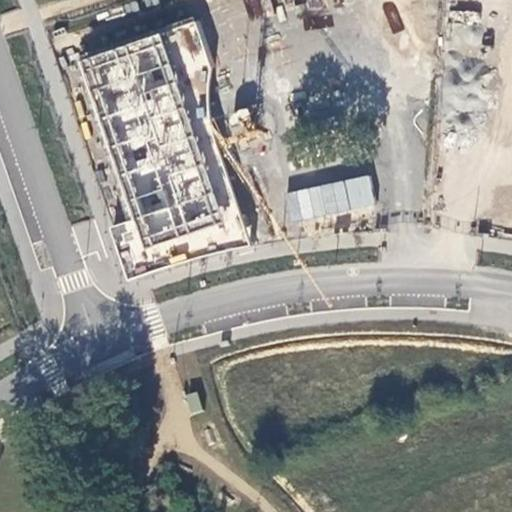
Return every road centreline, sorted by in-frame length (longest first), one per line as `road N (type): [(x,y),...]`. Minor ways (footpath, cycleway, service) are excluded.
road 1 (unclassified): [(511,291),(341,286),(90,343)]
road 2 (residential): [(90,343),(0,75)]
